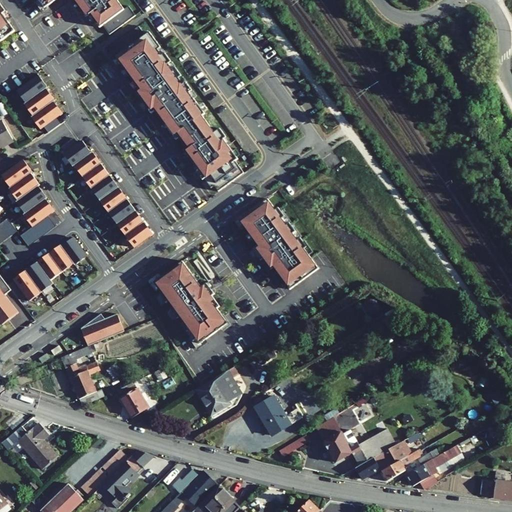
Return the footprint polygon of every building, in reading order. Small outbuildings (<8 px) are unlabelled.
[(102,26),(109,35),(136,16),(129,6),(124,9),(117,0),(35,0),(36,1),(36,0),(38,0),(44,9),(56,0),(73,0),(86,17),(90,15),(99,28),(102,26)] [(0,41),(14,31),(2,13),(0,14),(0,13),(0,41)] [(214,186),(218,192),(244,173),(236,161),(238,159),(224,139),(227,137),(220,128),(214,132),(202,115),(205,113),(190,92),(192,90),(186,81),(183,83),(179,78),(182,76),(175,67),(172,69),(169,64),(171,62),(165,52),(162,54),(158,50),(161,48),(149,32),(145,35),(139,26),(112,45),(119,54),(115,57),(138,89),(144,97),(147,95),(153,102),(150,104),(155,111),(176,140),(179,138),(186,149),(183,151),(195,167),(198,164),(202,170),(199,172),(204,179),(211,188),(214,186)] [(47,87),(39,75),(17,91),(26,103),(46,88),(47,87)] [(55,100),(46,88),(26,103),(24,104),(33,116),(53,101),(55,100)] [(62,113),(53,101),(33,116),(31,117),(40,129),(62,113)] [(0,121),(0,148),(13,141),(2,121),(0,121)] [(91,153),(82,141),(64,154),(73,166),(74,165),(91,153)] [(101,164),(92,152),(91,153),(74,165),(83,177),(101,164)] [(32,172),(23,160),(1,176),(10,188),(31,173),(32,172)] [(110,175),(101,164),(83,177),(91,189),(110,175)] [(39,185),(31,173),(10,188),(9,189),(18,201),(38,186),(39,185)] [(118,187),(110,175),(91,189),(100,201),(118,187)] [(47,198),(38,186),(18,201),(16,202),(25,214),(45,199),(47,198)] [(127,199),(118,187),(100,201),(108,212),(127,199)] [(255,208),(239,220),(258,245),(266,256),(263,258),(271,269),(274,267),(290,289),(319,268),(305,248),(307,246),(301,237),(298,239),(294,233),(296,231),(290,222),(287,224),(282,218),(285,216),(279,207),(276,209),(268,198),(255,208)] [(54,211),(45,199),(25,214),(24,215),(32,227),(54,211)] [(135,211),(127,199),(108,212),(117,224),(135,211)] [(144,222),(135,211),(117,224),(125,236),(144,222)] [(153,234),(144,222),(125,236),(134,248),(153,234)] [(87,256),(74,238),(61,246),(74,263),(75,265),(87,256)] [(61,246),(60,245),(49,254),(62,272),(74,263),(61,246)] [(260,260),(263,258),(266,256),(258,245),(253,249),(260,260)] [(62,272),(49,254),(40,260),(37,262),(51,281),(62,272)] [(220,306),(212,295),(209,297),(202,286),(183,261),(154,282),(162,292),(160,294),(166,303),(168,301),(173,308),(171,309),(177,318),(179,317),(184,323),(182,324),(194,341),(196,339),(199,344),(228,323),(218,308),(220,306)] [(51,281),(37,262),(25,271),(41,292),(53,284),(51,281)] [(41,292),(25,271),(13,280),(29,301),(41,292)] [(207,283),(202,286),(209,297),(212,295),(214,293),(207,283)] [(378,299),(362,304),(366,315),(382,309),(378,299)] [(80,328),(87,345),(124,331),(117,313),(104,319),(100,313),(80,328)] [(79,399),(80,399),(83,406),(104,397),(101,390),(96,392),(89,374),(99,370),(96,363),(78,370),(74,361),(92,353),(92,352),(95,351),(93,345),(61,358),(79,399)] [(62,350),(59,346),(51,351),(54,355),(59,352),(62,350)] [(261,356),(264,362),(276,355),(272,349),(261,356)] [(50,358),(47,353),(39,358),(42,363),(50,358)] [(118,374),(120,377),(124,374),(115,364),(107,371),(113,379),(118,374)] [(213,414),(230,404),(229,402),(235,398),(226,382),(232,378),(239,375),(234,367),(198,388),(195,390),(202,401),(204,400),(213,414)] [(154,372),(159,381),(167,377),(163,368),(154,372)] [(235,398),(242,395),(232,378),(226,382),(235,398)] [(131,417),(148,407),(133,383),(117,390),(121,396),(119,397),(131,417)] [(490,396),(494,402),(502,397),(498,391),(490,396)] [(255,407),(272,436),(302,418),(297,409),(285,416),(274,396),(255,407)] [(358,406),(366,401),(364,398),(356,403),(358,406)] [(24,448),(42,470),(57,457),(43,440),(49,435),(34,416),(1,443),(8,449),(18,441),(20,439),(26,446),(24,448)] [(316,427),(324,442),(341,432),(333,417),(316,427)] [(396,445),(387,429),(368,439),(370,444),(353,454),(360,466),(396,445)] [(350,430),(343,434),(341,432),(324,442),(335,462),(352,453),(353,454),(370,444),(368,439),(359,445),(350,430)] [(407,439),(409,442),(419,437),(417,433),(407,439)] [(284,456),(309,441),(306,435),(280,450),(284,456)] [(475,440),(473,436),(460,444),(461,446),(471,441),(471,442),(475,440)] [(356,468),(363,479),(380,469),(381,471),(412,454),(404,440),(396,445),(360,466),(356,468)] [(421,466),(407,474),(414,486),(420,482),(424,490),(438,482),(433,475),(438,472),(436,468),(462,453),(457,445),(421,466)] [(132,456),(143,468),(154,456),(138,450),(132,456)] [(418,461),(421,466),(440,455),(437,450),(418,461)] [(121,451),(109,461),(118,470),(126,462),(129,459),(121,451)] [(381,471),(387,481),(406,470),(404,466),(420,456),(417,451),(412,454),(381,471)] [(465,459),(462,453),(436,468),(438,472),(439,474),(465,459)] [(82,488),(90,497),(102,485),(118,470),(109,461),(82,488)] [(102,485),(114,497),(116,496),(117,497),(112,503),(118,509),(128,498),(132,493),(126,487),(131,481),(130,480),(137,473),(126,462),(118,470),(102,485)] [(172,486),(179,493),(189,484),(198,475),(192,470),(182,480),(180,478),(172,486)] [(179,493),(161,511),(160,511),(168,511),(186,495),(196,505),(217,484),(204,471),(190,485),(189,484),(179,493)] [(494,496),(494,498),(511,501),(511,497),(511,482),(504,482),(505,473),(496,472),(495,478),(497,478),(496,483),(494,496)] [(481,493),(494,496),(496,483),(483,481),(481,493)] [(28,485),(33,491),(37,488),(32,482),(28,485)] [(42,511),(72,511),(84,501),(79,495),(76,492),(69,485),(41,511),(42,511)] [(234,511),(239,507),(218,485),(192,511),(234,511)] [(297,511),(317,511),(319,510),(309,500),(297,511)] [(0,509),(0,511),(6,511),(11,509),(7,503),(0,509)]
